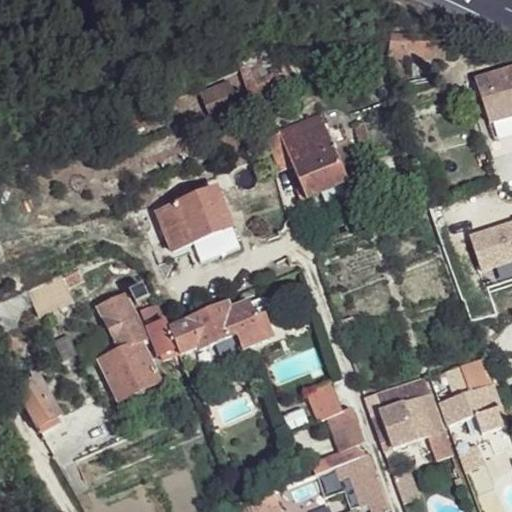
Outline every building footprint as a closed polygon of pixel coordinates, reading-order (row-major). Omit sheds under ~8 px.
[(390,37),(389,59),(444,61),(445,39),(390,37)] [(511,72),(478,83),(489,123),(511,116),(511,72)] [(252,90),(257,103),(293,90),(286,76),(252,90)] [(206,109),(233,98),(225,80),(198,91),(206,109)] [(320,118),(265,140),(278,171),(291,167),(299,183),(305,200),(318,195),(347,184),(333,150),(320,118)] [(344,147),(333,150),(347,184),(357,179),(344,147)] [(299,183),(291,186),(298,203),(305,200),(299,183)] [(318,195),(324,211),(352,200),(347,184),(318,195)] [(217,190),(156,213),(171,252),(193,245),(232,230),(217,190)] [(193,245),(200,263),(239,249),(232,230),(193,245)] [(62,277),(27,295),(38,318),(74,300),(62,277)] [(122,295),(98,307),(120,351),(140,341),(145,336),(122,295)] [(188,329),(171,335),(175,349),(178,356),(197,348),(198,351),(235,335),(239,349),(242,347),(243,351),(248,349),(258,345),(256,340),(269,337),(262,319),(254,323),(248,305),(225,313),(223,310),(187,325),(188,329)] [(148,329),(158,354),(175,349),(171,335),(167,327),(165,323),(148,329)] [(256,340),(258,345),(270,340),(269,337),(256,340)] [(100,362),(120,403),(159,382),(140,341),(120,351),(100,362)] [(462,398),(441,407),(449,428),(474,419),(480,434),(507,424),(484,363),(453,376),(462,398)] [(33,378),(13,387),(36,429),(55,419),(33,378)] [(423,381),(364,401),(377,435),(385,432),(393,452),(428,439),(436,463),(451,458),(435,412),(427,415),(422,399),(428,395),(423,381)] [(306,395),(316,423),(321,422),(315,407),(338,397),(332,386),(306,395)] [(315,407),(321,422),(326,420),(344,413),(338,397),(315,407)] [(326,420),(339,453),(363,444),(351,410),(344,413),(326,420)] [(475,445),(457,452),(464,470),(482,463),(475,445)] [(367,456),(335,468),(339,480),(350,476),(362,510),(369,507),(371,511),(388,511),(389,511),(367,456)] [(408,471),(391,477),(401,503),(418,497),(408,471)] [(252,511),(279,511),(277,505),(289,499),(286,487),(250,501),(252,511)] [(252,511),(250,501),(235,506),(237,511),(252,511)]
